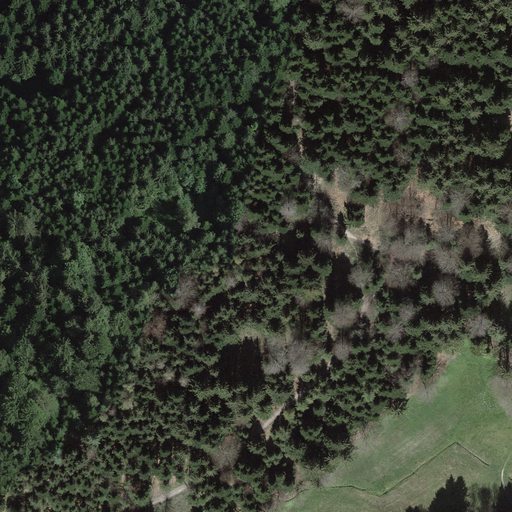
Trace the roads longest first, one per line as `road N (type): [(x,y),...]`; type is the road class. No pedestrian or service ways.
road 1 (track): [(350,340),(218,466),(129,511)]
road 2 (track): [(301,173),(291,136),(315,0)]
road 3 (track): [(350,237),(423,257),(511,232)]
road 4 (track): [(365,314),(350,237),(301,173)]
